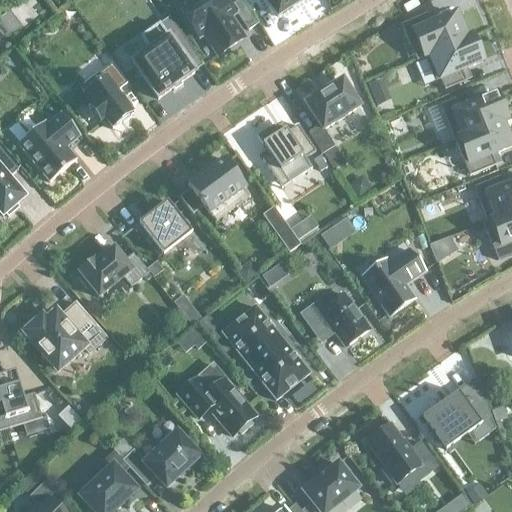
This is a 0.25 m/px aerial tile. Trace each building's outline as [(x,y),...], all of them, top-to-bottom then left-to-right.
[(233,13),(224,0),(182,0),(185,4),(179,8),(198,36),(203,33),(218,57),(244,39),(228,16),(233,13)] [(265,0),(278,18),(296,6),(304,1),(306,0),(305,0),(265,0)] [(259,25),(246,6),(236,13),(248,32),(259,25)] [(427,15),(401,26),(416,62),(471,38),(471,37),(466,39),(456,15),(437,23),(431,25),(427,15)] [(152,50),(133,64),(158,100),(204,68),(168,18),(142,36),(152,50)] [(426,60),(415,64),(424,87),(435,82),(436,83),(440,81),(445,91),(466,82),(462,72),(482,63),(471,38),(416,62),(417,62),(425,59),(426,60)] [(89,109),(101,124),(105,122),(112,131),(123,123),(124,124),(131,118),(130,117),(133,115),(117,93),(127,85),(112,65),(80,89),(93,106),(89,109)] [(383,79),(368,86),(377,106),(392,100),(383,79)] [(335,148),(325,133),(324,132),(360,109),(343,82),(305,105),(319,127),(308,135),(322,156),(335,148)] [(440,106),(455,142),(506,121),(495,96),(476,104),(470,106),(466,96),(440,106)] [(45,124),(18,146),(50,184),(76,162),(66,149),(80,138),(62,115),(47,127),(45,124)] [(506,122),(506,121),(455,142),(470,177),(495,167),(491,157),(497,154),(511,148),(502,124),(506,122)] [(273,127),(257,138),(269,157),(262,161),(277,183),(288,176),(293,183),(312,170),(305,161),(315,154),(298,127),(288,134),(286,130),(279,135),(273,127)] [(335,148),(322,156),(332,171),(344,163),(335,148)] [(0,214),(3,218),(5,216),(8,219),(18,210),(15,207),(25,199),(8,180),(18,171),(0,150),(0,214)] [(245,192),(246,191),(224,161),(210,171),(209,171),(201,176),(202,177),(188,188),(190,191),(180,198),(193,216),(203,209),(209,217),(231,202),(236,209),(250,199),(245,192)] [(483,225),(484,226),(511,214),(511,185),(504,189),(500,178),(474,189),(488,223),(483,225)] [(139,225),(163,257),(192,235),(167,203),(139,225)] [(511,214),(484,226),(498,262),(511,256),(511,214)] [(284,223),(272,231),(279,241),(291,233),(284,223)] [(328,232),(320,238),(330,251),(338,246),(328,232)] [(449,239),(430,247),(437,264),(457,252),(449,239)] [(94,262),(79,274),(81,277),(78,279),(87,291),(91,289),(99,299),(124,279),(131,288),(149,274),(134,255),(124,263),(114,251),(96,265),(94,262)] [(387,262),(362,279),(390,318),(414,301),(405,287),(425,274),(410,252),(390,266),(387,262)] [(246,265),(236,272),(246,285),(259,275),(252,265),(246,265)] [(272,271),(262,278),(270,289),(280,282),(272,271)] [(331,329),(346,349),(370,332),(344,296),(321,313),(316,305),(301,316),(317,339),(331,329)] [(28,332),(25,335),(57,372),(84,349),(89,355),(106,340),(79,308),(62,323),(56,315),(45,324),(42,320),(39,323),(36,320),(26,329),(28,332)] [(194,310),(184,318),(192,327),(201,320),(194,310)] [(256,310),(223,337),(277,404),(310,377),(256,310)] [(196,328),(177,345),(185,355),(194,348),(197,352),(208,343),(196,328)] [(15,374),(0,378),(0,403),(8,431),(42,420),(34,395),(22,399),(15,374)] [(232,438),(239,433),(242,436),(252,427),(249,423),(256,418),(225,381),(213,391),(210,388),(207,391),(198,380),(178,397),(198,421),(209,411),(232,438)] [(460,396),(424,422),(447,454),(483,428),(460,396)] [(0,433),(8,431),(0,403),(0,433)] [(67,408),(57,419),(61,423),(64,420),(73,430),(81,422),(67,408)] [(504,408),(493,412),(497,424),(508,420),(504,408)] [(391,485),(394,483),(397,486),(411,476),(417,484),(438,469),(421,444),(409,452),(391,426),(366,444),(385,470),(382,472),(391,485)] [(187,470),(199,459),(177,435),(145,464),(134,452),(123,462),(146,488),(156,478),(166,489),(179,477),(179,478),(180,477),(186,471),(187,471),(187,470)] [(105,476),(81,498),(91,509),(87,511),(113,511),(135,492),(121,477),(128,470),(114,454),(98,469),(105,476)] [(304,494),(313,505),(303,511),(330,511),(358,490),(338,466),(325,476),(316,483),(304,494)] [(34,471),(26,479),(34,487),(42,479),(34,471)] [(45,484),(31,498),(39,507),(33,511),(61,511),(49,499),(54,494),(45,484)] [(479,485),(466,494),(473,505),(487,496),(479,485)] [(461,496),(442,510),(443,511),(463,511),(470,508),(461,496)]
